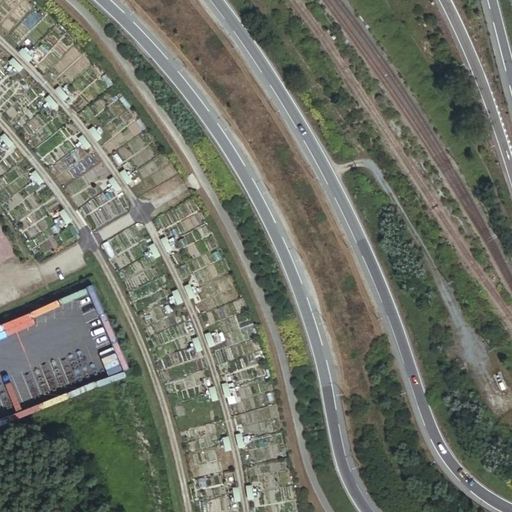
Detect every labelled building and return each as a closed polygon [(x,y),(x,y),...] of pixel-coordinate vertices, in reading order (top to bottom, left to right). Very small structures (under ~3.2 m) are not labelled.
[(33,58),(24,50),(20,54),(29,62),(33,58)] [(23,67),(15,59),(11,63),(19,72),(23,67)] [(69,97),(61,88),(57,92),(65,101),(69,97)] [(58,105),(51,97),(46,101),(54,109),(58,105)] [(102,138),(95,128),(90,132),(97,141),(102,138)] [(14,143),(6,135),(2,139),(9,147),(14,143)] [(91,145),(85,137),(80,141),(86,149),(91,145)] [(132,180),(126,171),(121,174),(127,184),(132,180)] [(44,181),(37,172),(32,175),(39,185),(44,181)] [(122,188),(115,179),(110,182),(116,192),(122,188)] [(72,220),(66,211),(61,214),(67,224),(72,220)] [(172,248),(168,239),(162,242),(167,251),(172,248)] [(161,255),(156,245),(150,248),(155,258),(161,255)] [(195,296),(191,286),(185,288),(190,298),(195,296)] [(183,302),(179,291),(173,293),(178,304),(183,302)] [(215,345),(212,334),(206,336),(210,347),(215,345)] [(203,350),(199,339),(194,341),(197,351),(203,350)] [(232,396),(228,384),(223,386),(226,397),(232,396)] [(219,399),(216,388),(210,390),(213,401),(219,399)] [(245,446),(242,435),(236,436),(239,448),(245,446)] [(232,449),(230,438),(224,439),(226,451),(232,449)]
